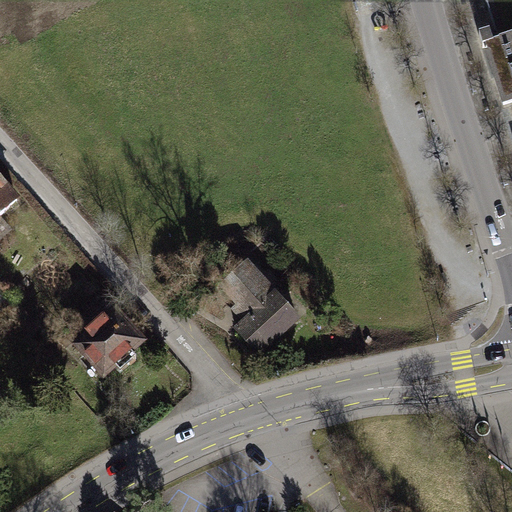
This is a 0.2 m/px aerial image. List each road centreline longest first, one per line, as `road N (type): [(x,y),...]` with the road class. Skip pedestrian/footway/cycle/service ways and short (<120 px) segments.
road 1 (residential): [(0,142),(247,418)]
road 2 (residential): [(427,0),(511,265)]
road 3 (tertiary): [(511,366),(247,418)]
road 4 (tertiary): [(247,418),(154,459),(66,511)]
